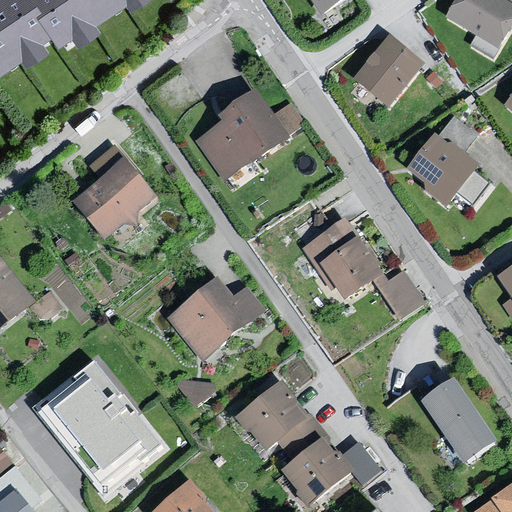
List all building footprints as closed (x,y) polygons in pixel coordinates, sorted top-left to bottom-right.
[(0,0),(0,67),(18,56),(23,63),(45,48),(39,40),(49,34),(55,43),(68,34),(74,43),(97,27),(92,20),(122,0),(127,6),(136,0),(0,0)] [(312,0),(323,16),(346,0),(312,0)] [(500,48),(511,26),(511,3),(506,0),(459,0),(448,19),(500,48)] [(357,81),(392,108),(425,65),(391,39),(357,81)] [(274,116),(258,93),(220,118),(223,122),(194,142),(224,184),(290,139),(288,137),(274,116)] [(292,104),(274,116),(288,137),(303,127),(302,124),(304,120),(292,104)] [(455,118),(440,138),(449,145),(454,144),(466,154),(479,137),(455,118)] [(427,193),(448,209),(482,166),(466,154),(454,144),(449,145),(440,138),(437,136),(409,172),(426,185),(427,193)] [(90,168),(102,182),(127,161),(115,146),(90,168)] [(102,182),(76,204),(107,240),(158,196),(127,161),(102,182)] [(8,204),(0,209),(0,220),(13,211),(8,204)] [(304,250),(331,292),(337,289),(346,301),(375,283),(385,276),(370,251),(368,251),(347,221),(304,250)] [(0,332),(37,304),(2,259),(0,261),(0,332)] [(511,270),(499,279),(511,297),(511,270)] [(385,276),(375,283),(401,321),(427,304),(405,272),(390,282),(385,276)] [(219,280),(170,320),(205,364),(268,313),(248,288),(235,298),(219,280)] [(64,310),(50,293),(32,309),(46,325),(64,310)] [(40,342),(31,339),(29,347),(38,349),(40,342)] [(164,448),(96,364),(36,412),(104,496),(164,448)] [(215,385),(182,381),(178,386),(193,407),(197,407),(217,392),(215,385)] [(284,381),(234,419),(245,432),(253,434),(268,454),(280,444),(313,419),(309,414),(284,381)] [(455,382),(423,403),(465,464),(496,443),(455,382)] [(312,415),(309,414),(313,419),(280,444),(295,463),(328,437),(331,442),(331,439),(312,415)] [(295,463),(283,472),(311,507),(353,474),(355,472),(343,457),(331,442),(328,437),(295,463)] [(360,444),(343,457),(355,472),(353,474),(365,487),(384,472),(360,444)] [(0,448),(0,474),(13,465),(0,448)] [(192,481),(157,511),(215,511),(208,504),(209,499),(192,481)] [(511,511),(511,486),(475,511),(511,511)] [(33,511),(14,489),(0,500),(0,511),(33,511)]
